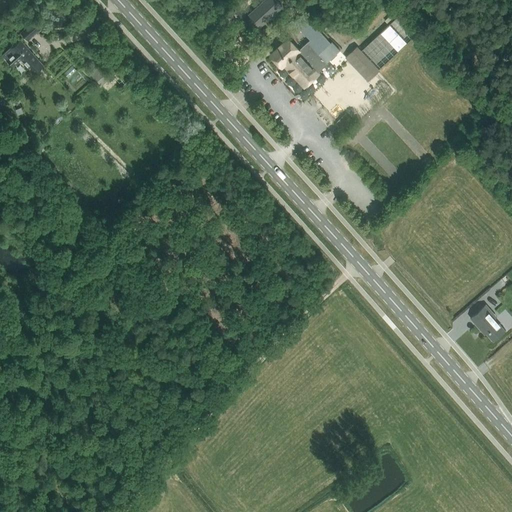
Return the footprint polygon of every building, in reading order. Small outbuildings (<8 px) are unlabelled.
[(261,26),(268,20),(283,6),(277,0),(265,0),(257,8),(250,14),(261,26)] [(309,33),(315,27),(307,18),(300,23),(309,33)] [(27,40),(41,28),(34,20),(21,32),(27,40)] [(310,41),(308,42),(327,63),(339,52),(340,51),(333,43),(331,44),(320,32),(310,41)] [(290,38),(279,48),(271,54),(282,66),(285,64),(284,64),(300,50),(299,49),(300,49),(290,38)] [(14,51),(6,58),(13,66),(19,60),(22,61),(29,68),(34,74),(44,65),(38,59),(20,39),(13,46),(11,47),(14,51)] [(389,43),(383,48),(392,57),(397,51),(393,46),(396,44),(393,41),(390,43),(389,43)] [(301,50),(300,49),(299,49),(300,50),(284,64),(285,64),(305,86),(312,79),(319,73),(318,71),(327,63),(308,42),(301,50)] [(358,46),(346,57),(368,81),(379,71),(360,52),(362,50),(358,46)] [(75,62),(64,73),(78,86),(89,76),(75,62)] [(102,63),(90,73),(101,85),(113,74),(102,63)] [(346,113),(337,122),(343,128),(353,119),(346,113)] [(494,341),(502,334),(507,330),(496,318),(498,316),(487,303),(478,311),(471,317),(482,330),(483,329),(494,341)]
